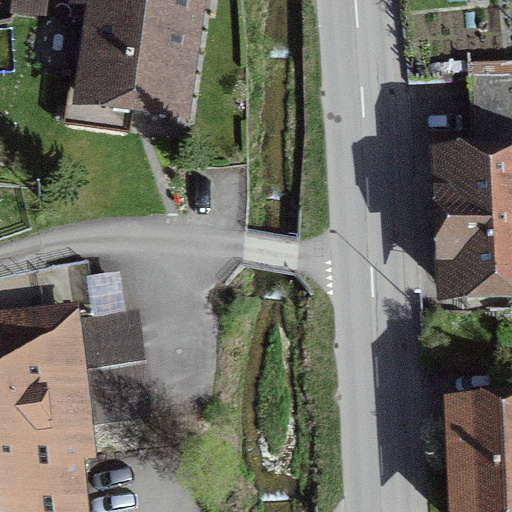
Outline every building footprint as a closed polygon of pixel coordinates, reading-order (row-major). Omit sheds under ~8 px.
[(15,0),(14,14),(39,18),(41,0),(15,0)] [(175,113),(189,6),(206,8),(207,0),(76,0),(74,19),(90,21),(84,71),(77,70),(69,124),(126,133),(130,106),(175,113)] [(511,74),(474,78),(477,171),(449,172),(454,298),(511,295),(511,74)] [(32,330),(30,315),(0,318),(0,511),(56,511),(51,466),(91,462),(87,423),(144,416),(133,319),(32,330)] [(511,511),(511,422),(459,424),(462,511),(511,511)]
